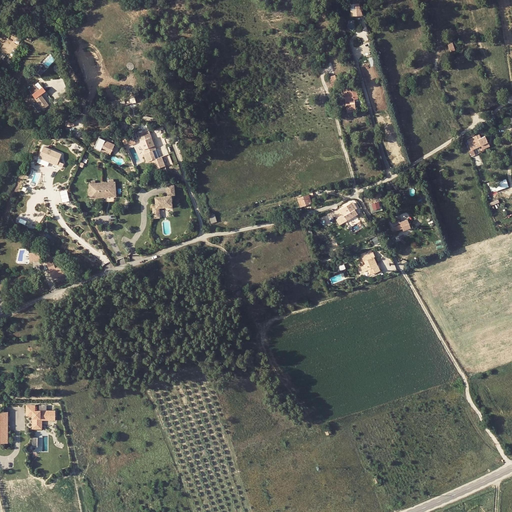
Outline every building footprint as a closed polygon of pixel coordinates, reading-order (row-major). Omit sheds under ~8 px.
[(331,85),(338,83),(335,75),(329,77),(331,85)] [(43,109),(49,105),(44,98),(48,94),(46,91),(43,87),(33,94),(38,102),(42,107),(43,109)] [(344,88),(347,112),(356,111),(354,99),(357,98),(356,91),(351,91),(350,87),(344,88)] [(135,96),(123,98),(125,104),(136,103),(135,96)] [(155,145),(151,137),(147,138),(145,134),(139,137),(144,149),(145,153),(152,151),(156,149),(155,145)] [(475,145),(476,148),(481,146),(476,135),(467,140),(470,147),(475,145)] [(114,145),(112,144),(106,141),(100,138),(96,147),(101,150),(102,147),(111,151),(112,151),(113,147),(114,145)] [(57,165),(61,154),(44,147),(39,158),(57,165)] [(165,166),(173,164),(170,154),(163,155),(165,166)] [(492,192),(509,187),(506,179),(489,184),(492,192)] [(90,184),(91,199),(104,198),(116,197),(115,182),(114,182),(114,180),(110,180),(110,182),(103,183),(96,183),(95,181),(92,181),(92,184),(90,184)] [(154,213),(160,212),(159,208),(171,207),(169,196),(173,195),(172,185),(165,186),(166,196),(156,197),(157,208),(154,209),(154,213)] [(308,195),(298,198),(300,206),(311,203),(308,195)] [(371,203),(374,212),(382,210),(379,201),(371,203)] [(355,209),(351,202),(340,209),(343,215),(336,220),(339,225),(345,222),(346,224),(348,223),(346,221),(355,215),(352,210),(355,209)] [(407,219),(400,222),(402,228),(403,230),(411,227),(407,219)] [(402,228),(400,222),(399,220),(390,223),(394,232),(402,228)] [(39,252),(29,253),(30,262),(40,260),(39,252)] [(365,264),(363,265),(364,266),(361,267),(363,272),(368,270),(369,274),(375,272),(375,273),(380,271),(377,265),(376,265),(373,257),(375,256),(373,252),(362,257),(365,264)] [(61,265),(59,266),(55,268),(53,261),(47,263),(52,276),(58,274),(59,276),(66,274),(63,265),(61,265)] [(35,404),(26,405),(26,415),(32,415),(33,428),(42,427),(42,419),(56,418),(55,409),(35,409),(35,404)] [(0,411),(0,443),(8,443),(8,411),(0,411)] [(43,437),(32,437),(32,446),(37,446),(37,451),(43,451),(43,437)]
